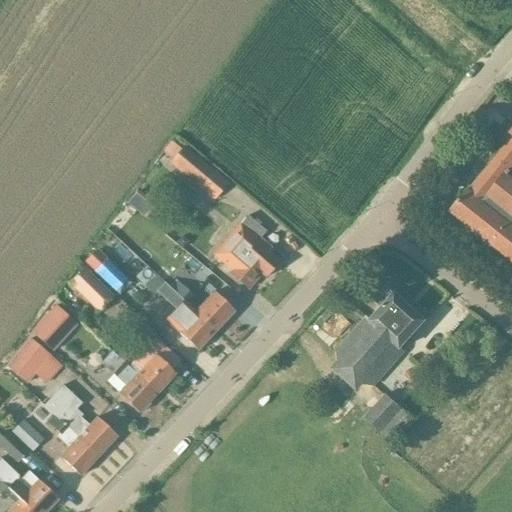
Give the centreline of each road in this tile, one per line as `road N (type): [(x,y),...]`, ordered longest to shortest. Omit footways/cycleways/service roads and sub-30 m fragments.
road 1 (unclassified): [(104,511),(379,218)]
road 2 (unclassified): [(379,218),(511,44)]
road 3 (residential): [(511,319),(379,218)]
